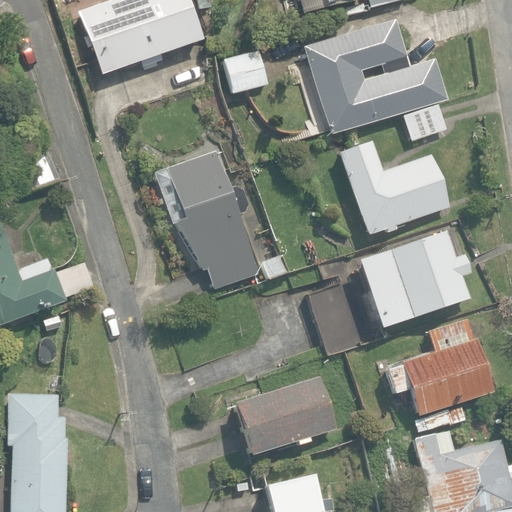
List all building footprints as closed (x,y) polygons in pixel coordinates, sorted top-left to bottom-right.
[(113,0),(74,14),(96,77),(198,41),(184,0),(113,0)] [(297,10),(299,15),(361,0),(360,0),(284,0),(287,12),(297,10)] [(342,9),(344,16),(368,11),(368,8),(400,0),(363,0),(365,3),(342,9)] [(264,18),(267,36),(283,33),(280,16),(264,18)] [(323,136),(444,101),(432,59),(404,67),(391,22),(298,48),(323,136)] [(219,61),(227,95),(264,86),(255,52),(219,61)] [(407,142),(407,143),(409,143),(443,131),(435,105),(399,117),(407,142)] [(333,155),(363,237),(445,208),(427,155),(378,173),(368,143),(333,155)] [(135,155),(149,167),(157,158),(143,146),(135,155)] [(203,270),(210,292),(255,277),(236,217),(241,216),(246,206),(241,190),(234,188),(227,189),(214,150),(149,171),(167,227),(172,226),(197,272),(203,270)] [(8,165),(18,198),(57,185),(46,153),(8,165)] [(351,263),(375,331),(465,299),(457,276),(467,273),(461,256),(452,259),(442,232),(351,263)] [(0,325),(59,304),(57,300),(90,289),(81,264),(48,275),(47,271),(46,272),(42,261),(13,271),(0,235),(0,325)] [(265,281),(286,273),(280,256),(259,263),(265,281)] [(304,291),(324,353),(365,338),(345,277),(304,291)] [(405,391),(413,418),(490,393),(473,340),(471,341),(464,321),(425,333),(431,353),(396,365),(398,369),(382,374),(389,396),(405,391)] [(229,405),(245,458),(294,443),(294,446),(306,443),(305,440),(332,431),(316,378),(229,405)] [(5,511),(59,511),(62,441),(60,441),(60,419),(53,419),(54,397),(6,395),(4,447),(8,447),(5,511)] [(408,423),(411,432),(423,428),(424,431),(440,427),(440,428),(462,421),(458,408),(408,423)] [(511,511),(511,510),(511,506),(496,441),(447,452),(443,436),(430,439),(429,436),(410,440),(424,499),(406,503),(408,511),(511,511)] [(317,511),(309,477),(261,488),(266,511),(317,511)]
